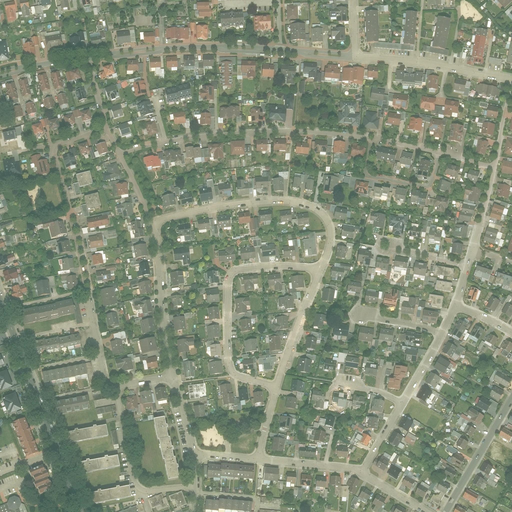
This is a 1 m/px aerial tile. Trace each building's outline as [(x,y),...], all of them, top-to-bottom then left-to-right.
[(30,16),(26,0),(19,1),(22,18),(30,16)] [(69,0),(58,0),(59,2),(61,2),(62,8),(68,7),(67,0),(69,0)] [(511,0),(496,0),(504,8),(511,0)] [(14,2),(4,4),(7,20),(14,18),(14,14),(16,13),(14,2)] [(199,18),(212,17),(211,9),(210,10),(209,3),(197,4),(197,11),(199,11),(199,18)] [(337,4),(329,5),(330,18),(337,18),(337,22),(347,22),(346,8),(337,8),(337,4)] [(287,20),(298,19),(297,6),(287,6),(287,20)] [(367,13),(367,27),(379,27),(379,12),(367,13)] [(244,26),(243,13),(221,15),(222,28),(244,26)] [(254,31),(271,30),(270,16),(254,17),(254,31)] [(451,19),(439,18),(437,33),(448,35),(451,19)] [(305,25),(290,25),(291,41),(306,40),(305,25)] [(196,39),(208,39),(208,26),(196,26),(196,39)] [(367,27),(367,42),(380,42),(379,27),(367,27)] [(178,41),(189,40),(188,29),(178,30),(178,28),(166,29),(167,40),(178,40),(178,41)] [(335,37),(335,42),(346,41),(345,28),(332,29),(332,37),(335,37)] [(311,29),(312,43),(323,42),(323,29),(311,29)] [(482,58),(488,31),(479,29),(473,57),(477,58),(476,62),(484,64),(485,59),(482,58)] [(118,45),(131,43),(130,31),(116,33),(118,45)] [(78,37),(69,39),(71,53),(82,51),(80,42),(85,41),(83,32),(77,33),(78,37)] [(144,34),(144,43),(155,42),(154,33),(144,34)] [(448,35),(437,33),(434,48),(446,50),(448,35)] [(61,35),(53,36),(55,48),(63,47),(61,35)] [(53,36),(45,38),(47,50),(55,48),(53,36)] [(101,36),(90,38),(92,48),(103,46),(101,36)] [(31,44),(24,45),(25,56),(36,55),(34,47),(39,46),(38,37),(31,38),(31,44)] [(0,61),(9,60),(6,41),(0,42),(0,61)] [(454,50),(453,57),(465,60),(466,53),(454,50)] [(203,56),(203,67),(214,67),(214,56),(203,56)] [(184,57),(184,67),(195,67),(195,57),(184,57)] [(488,63),(501,66),(502,60),(489,57),(488,63)] [(177,58),(166,59),(167,68),(178,68),(177,58)] [(161,59),(150,59),(150,69),(161,68),(161,59)] [(127,62),(128,72),(139,71),(138,61),(127,62)] [(242,61),(242,73),(248,73),(248,78),(255,78),(255,61),(242,61)] [(232,63),(222,63),(222,74),(224,74),(224,76),(222,76),(222,87),(233,87),(232,76),(230,76),(230,74),(232,74),(232,63)] [(317,65),(304,64),(304,73),(309,74),(309,78),(315,79),(314,83),(320,84),(321,74),(316,74),(317,65)] [(104,72),(99,73),(101,80),(106,78),(106,77),(115,74),(112,65),(103,68),(104,72)] [(263,65),(262,76),(273,77),(274,66),(263,65)] [(289,66),(281,65),(281,76),(285,76),(285,78),(287,78),(287,85),(295,85),(296,67),(289,67),(289,66)] [(328,69),(325,69),(325,79),(339,80),(340,71),(338,70),(338,67),(328,66),(328,69)] [(369,67),(368,78),(378,79),(379,68),(369,67)] [(343,69),(343,82),(353,82),(354,81),(363,82),(364,69),(353,68),(353,70),(343,69)] [(81,79),(78,70),(65,73),(67,82),(81,79)] [(404,72),(397,71),(396,83),(403,84),(403,86),(417,86),(417,84),(423,85),(424,73),(417,73),(417,74),(404,74),(404,72)] [(59,72),(51,74),(53,82),(61,80),(59,72)] [(46,74),(37,77),(39,85),(48,82),(46,74)] [(429,77),(428,89),(438,90),(439,77),(429,77)] [(27,80),(18,82),(20,90),(29,87),(27,80)] [(61,80),(53,82),(55,90),(63,88),(61,80)] [(122,89),(128,85),(125,80),(119,84),(122,89)] [(456,80),(454,91),(465,93),(467,82),(456,80)] [(144,81),(133,84),(134,90),(145,88),(144,81)] [(48,82),(39,85),(41,93),(50,90),(48,82)] [(16,91),(14,83),(6,85),(8,93),(16,91)] [(192,97),(189,84),(177,87),(177,88),(165,91),(168,103),(180,100),(180,99),(192,97)] [(497,98),(498,88),(477,85),(476,92),(479,92),(479,95),(497,98)] [(114,86),(105,89),(108,100),(111,99),(112,101),(116,99),(115,98),(118,97),(114,86)] [(29,87),(20,90),(22,97),(31,95),(29,87)] [(214,101),(213,87),(202,87),(203,91),(201,91),(201,98),(203,98),(203,101),(214,101)] [(87,99),(84,89),(76,91),(79,101),(87,99)] [(384,102),(386,91),(372,89),(371,100),(384,102)] [(18,99),(16,91),(8,93),(10,101),(18,99)] [(65,94),(57,96),(59,107),(68,105),(65,94)] [(270,105),(269,120),(285,121),(286,110),(292,110),(293,95),(284,94),(283,106),(270,105)] [(393,106),(407,108),(409,97),(395,95),(393,106)] [(437,99),(423,97),(421,109),(435,111),(437,99)] [(52,98),(44,100),(46,111),(55,108),(52,98)] [(138,105),(140,111),(152,108),(150,101),(138,105)] [(453,114),(458,114),(460,103),(446,101),(444,116),(452,117),(453,114)] [(356,104),(341,102),(340,110),(342,110),(342,113),(339,113),(338,124),(351,125),(351,127),(359,127),(360,115),(356,114),(356,104)] [(36,113),(33,103),(25,105),(28,115),(36,113)] [(123,116),(119,105),(111,108),(114,119),(123,116)] [(23,117),(20,107),(12,109),(15,119),(23,117)] [(220,108),(220,119),(230,119),(230,118),(237,118),(237,122),(242,122),(242,117),(239,117),(239,107),(229,107),(229,109),(220,108)] [(487,117),(498,119),(500,109),(489,107),(487,117)] [(140,111),(142,117),(154,114),(152,108),(140,111)] [(251,122),(263,122),(262,109),(251,110),(251,122)] [(89,111),(80,113),(83,122),(92,120),(89,111)] [(364,118),(363,129),(379,130),(380,119),(377,119),(378,113),(367,112),(366,118),(364,118)] [(388,124),(400,126),(401,121),(405,121),(406,113),(401,112),(400,116),(390,114),(388,124)] [(184,113),(173,114),(174,125),(184,123),(185,128),(190,128),(189,119),(185,120),(184,113)] [(200,114),(200,126),(210,126),(210,114),(200,114)] [(73,115),(64,118),(66,126),(75,124),(73,115)] [(407,130),(421,132),(423,120),(411,118),(410,126),(407,126),(407,130)] [(434,137),(442,138),(445,121),(432,119),(430,132),(435,133),(434,137)] [(57,120),(48,122),(51,131),(60,128),(57,120)] [(158,133),(154,121),(145,124),(149,136),(158,133)] [(128,123),(118,126),(121,138),(131,135),(128,123)] [(493,137),(496,125),(484,123),(481,134),(493,137)] [(41,124),(32,127),(34,135),(43,133),(41,124)] [(461,143),(464,127),(453,125),(449,141),(461,143)] [(4,142),(17,140),(15,131),(2,134),(4,142)] [(267,151),(267,140),(256,141),(257,152),(267,151)] [(286,150),(286,140),(274,140),(274,151),(286,150)] [(486,156),(489,142),(478,140),(475,154),(486,156)] [(245,155),(245,141),(230,142),(231,156),(245,155)] [(327,153),(328,142),(316,141),(315,152),(327,153)] [(344,155),(345,143),(334,142),(333,154),(344,155)] [(87,143),(78,146),(81,156),(90,153),(87,143)] [(109,153),(106,143),(96,146),(99,156),(109,153)] [(224,159),(222,143),(208,144),(209,153),(213,153),(214,160),(224,159)] [(296,153),(308,154),(309,144),(297,143),(296,153)] [(362,158),(364,148),(353,146),(351,156),(362,158)] [(202,158),(200,148),(194,150),(193,147),(185,149),(187,159),(193,158),(194,160),(202,158)] [(388,150),(379,148),(377,159),(386,161),(388,150)] [(71,155),(63,157),(66,168),(77,165),(74,157),(77,156),(75,149),(69,150),(71,155)] [(182,161),(180,151),(174,152),(174,150),(165,152),(166,162),(173,161),(174,163),(182,161)] [(397,151),(388,150),(386,161),(395,163),(397,151)] [(50,173),(47,160),(41,161),(40,155),(30,157),(31,164),(34,163),(37,176),(50,173)] [(153,156),(143,158),(144,165),(146,164),(147,169),(152,168),(152,169),(162,167),(161,159),(159,159),(158,157),(153,158),(153,156)] [(14,159),(3,161),(6,177),(22,175),(20,163),(15,164),(14,159)] [(430,170),(432,162),(421,160),(419,168),(430,170)] [(503,168),(502,173),(511,175),(511,162),(502,161),(501,168),(503,168)] [(121,176),(117,163),(106,167),(110,179),(121,176)] [(458,178),(460,168),(448,165),(445,175),(458,178)] [(428,178),(430,170),(419,168),(418,176),(428,178)] [(468,181),(477,183),(480,173),(470,171),(468,181)] [(78,183),(73,185),(76,197),(82,195),(80,189),(93,185),(90,173),(76,176),(78,183)] [(268,190),(268,177),(255,178),(256,190),(268,190)] [(337,194),(339,179),(325,177),(323,192),(337,194)] [(284,192),(284,179),(273,180),(274,193),(284,192)] [(305,190),(313,192),(314,181),(307,180),(305,190)] [(249,195),(248,185),(245,185),(244,181),(237,182),(239,196),(249,195)] [(367,196),(369,184),(357,181),(355,193),(367,196)] [(440,181),(438,190),(449,193),(452,184),(440,181)] [(129,195),(127,183),(116,185),(118,196),(129,195)] [(232,196),(230,184),(218,186),(220,198),(232,196)] [(382,196),(389,198),(391,187),(384,186),(384,187),(376,185),(374,196),(382,198),(382,196)] [(508,198),(510,187),(499,185),(497,196),(508,198)] [(211,188),(199,190),(201,202),(213,200),(211,188)] [(468,201),(478,204),(481,190),(472,188),(472,190),(466,189),(465,195),(469,196),(468,201)] [(405,203),(407,190),(398,189),(396,202),(405,203)] [(425,207),(428,195),(421,193),(421,192),(413,190),(411,203),(418,204),(417,206),(425,207)] [(86,204),(81,206),(84,218),(89,217),(88,210),(101,206),(98,194),(84,197),(86,204)] [(173,194),(162,197),(165,208),(176,206),(173,194)] [(180,196),(182,206),(193,204),(191,194),(180,196)] [(448,209),(449,200),(442,199),(442,198),(437,197),(436,207),(438,207),(437,211),(444,212),(445,208),(448,209)] [(131,203),(117,206),(118,214),(122,213),(123,219),(134,217),(131,203)] [(474,216),(476,207),(464,205),(462,213),(473,215),(474,216)] [(494,205),(492,211),(503,215),(505,208),(494,205)] [(334,218),(346,220),(347,210),(336,209),(334,218)] [(270,211),(258,212),(260,222),(271,221),(270,211)] [(290,211),(279,213),(280,223),(292,221),(290,211)] [(492,211),(490,218),(501,221),(503,215),(492,211)] [(249,213),(238,215),(239,225),(251,224),(249,213)] [(459,221),(471,223),(473,215),(462,213),(461,213),(459,221)] [(308,214),(297,216),(298,226),(310,224),(308,214)] [(380,229),(384,229),(386,215),(372,214),(371,221),(374,221),(373,233),(380,233),(380,229)] [(107,216),(97,218),(99,227),(109,225),(107,216)] [(229,216),(217,217),(218,229),(231,227),(229,216)] [(391,216),(389,226),(394,227),(393,234),(403,236),(405,225),(407,226),(409,217),(404,216),(403,218),(391,216)] [(97,218),(87,220),(89,229),(99,227),(97,218)] [(209,220),(198,221),(199,231),(210,230),(209,220)] [(65,229),(63,222),(58,224),(58,222),(53,224),(56,237),(68,233),(66,228),(65,229)] [(136,239),(145,237),(143,229),(142,229),(140,222),(131,224),(133,232),(134,232),(136,239)] [(190,225),(178,227),(179,237),(184,237),(185,242),(195,241),(194,233),(191,233),(190,225)] [(454,237),(466,239),(468,227),(456,225),(454,237)] [(343,227),(341,237),(354,239),(355,229),(343,227)] [(412,227),(410,237),(421,239),(423,229),(412,227)] [(488,229),(486,235),(497,238),(499,232),(488,229)] [(310,239),(303,240),(305,251),(308,251),(309,256),(317,255),(315,233),(309,233),(310,239)] [(97,237),(89,238),(90,249),(104,247),(102,234),(96,234),(97,237)] [(17,243),(16,235),(4,236),(5,244),(17,243)] [(486,235),(484,242),(495,245),(497,238),(486,235)] [(71,252),(69,241),(57,244),(59,255),(71,252)] [(134,246),(135,253),(146,251),(145,244),(134,246)] [(464,245),(453,244),(452,254),(462,256),(464,245)] [(261,247),(262,258),(276,256),(275,245),(261,247)] [(218,253),(220,263),(236,261),(234,247),(225,248),(225,252),(218,253)] [(283,248),(284,258),(295,257),(294,247),(283,248)] [(347,248),(337,247),(336,258),(345,260),(347,248)] [(189,248),(173,250),(175,261),(183,260),(184,266),(192,265),(189,248)] [(240,250),(242,260),(256,259),(254,248),(240,250)] [(363,265),(370,266),(371,254),(368,254),(368,251),(359,250),(357,262),(363,263),(363,265)] [(135,253),(136,259),(148,257),(146,251),(135,253)] [(6,255),(0,257),(0,266),(9,263),(6,255)] [(102,255),(92,257),(94,266),(104,264),(102,255)] [(72,258),(61,260),(64,272),(74,269),(72,258)] [(377,258),(375,269),(382,270),(384,259),(377,258)] [(395,267),(407,269),(409,259),(396,258),(395,267)] [(384,259),(382,270),(388,272),(390,260),(384,259)] [(151,275),(148,263),(139,265),(140,270),(139,270),(139,273),(137,273),(138,277),(151,275)] [(333,268),(331,278),(337,278),(337,281),(342,282),(342,279),(343,279),(345,270),(350,271),(351,266),(341,265),(340,269),(333,268)] [(437,267),(436,276),(445,277),(446,269),(437,267)] [(485,270),(478,268),(475,277),(482,279),(485,270)] [(15,269),(3,273),(6,283),(19,278),(15,269)] [(446,269),(445,277),(453,278),(455,270),(446,269)] [(110,270),(96,273),(98,283),(112,281),(110,270)] [(492,272),(485,270),(482,279),(490,281),(492,272)] [(172,287),(184,285),(182,272),(170,274),(172,287)] [(207,273),(209,285),(219,284),(217,272),(207,273)] [(79,288),(76,276),(71,277),(70,274),(61,276),(62,281),(66,280),(68,291),(79,288)] [(506,277),(499,274),(496,284),(504,286),(506,277)] [(258,285),(258,275),(244,277),(245,292),(254,291),(254,285),(258,285)] [(282,291),(280,275),(267,277),(269,286),(274,286),(275,292),(282,291)] [(304,288),(303,277),(292,278),(293,289),(304,288)] [(36,283),(37,290),(49,288),(48,281),(36,283)] [(152,293),(149,281),(138,284),(141,295),(152,293)] [(362,284),(349,282),(348,292),(360,294),(362,284)] [(436,291),(451,293),(453,284),(437,282),(436,291)] [(13,293),(11,294),(13,299),(16,298),(17,300),(23,298),(22,294),(27,293),(25,286),(19,288),(19,286),(12,288),(13,293)] [(37,290),(38,297),(50,295),(49,288),(37,290)] [(113,288),(100,291),(103,307),(117,304),(113,288)] [(476,302),(479,291),(471,288),(468,300),(476,302)] [(324,289),(322,302),(333,303),(335,291),(324,289)] [(207,304),(220,302),(218,290),(206,291),(207,304)] [(385,294),(383,305),(397,308),(399,292),(392,290),(391,295),(385,294)] [(366,292),(364,302),(377,304),(379,294),(366,292)] [(181,296),(171,297),(172,308),(182,307),(181,296)] [(443,308),(444,298),(430,296),(430,301),(433,301),(432,307),(443,308)] [(289,298),(289,297),(284,297),(284,299),(279,299),(279,307),(285,307),(286,310),(295,309),(293,297),(289,298)] [(500,302),(492,297),(486,308),(495,312),(500,302)] [(249,298),(235,300),(237,315),(247,314),(246,307),(250,306),(249,298)] [(403,303),(402,313),(415,315),(417,299),(410,298),(409,304),(403,303)] [(153,313),(150,300),(135,304),(136,311),(142,310),(143,316),(153,313)] [(72,301),(54,305),(57,318),(75,314),(72,301)] [(507,304),(502,313),(511,318),(511,316),(511,304),(511,306),(507,304)] [(54,305),(37,308),(40,322),(57,318),(54,305)] [(37,308),(20,312),(23,326),(40,322),(37,308)] [(208,309),(209,321),(220,320),(219,308),(208,309)] [(319,316),(315,315),(313,327),(323,329),(324,323),(329,323),(331,314),(320,312),(319,316)] [(425,312),(423,322),(437,325),(439,314),(425,312)] [(116,313),(106,315),(108,327),(119,325),(116,313)] [(174,318),(175,331),(186,330),(185,317),(174,318)] [(289,330),(287,317),(276,318),(277,324),(273,324),(274,332),(289,330)] [(156,332),(153,319),(140,322),(143,335),(156,332)] [(251,319),(240,321),(242,333),(253,331),(251,319)] [(452,334),(461,339),(469,325),(460,320),(452,334)] [(340,341),(353,343),(353,336),(348,335),(349,326),(335,325),(333,337),(341,337),(340,341)] [(207,327),(208,339),(221,338),(219,326),(207,327)] [(480,341),(485,331),(475,326),(470,336),(480,341)] [(371,343),(373,330),(360,328),(358,341),(371,343)] [(84,330),(79,331),(82,351),(87,350),(84,330)] [(379,341),(392,343),(394,331),(380,330),(379,341)] [(410,343),(421,345),(422,337),(416,336),(416,334),(408,333),(407,342),(410,342),(410,343)] [(79,334),(72,335),(73,345),(80,344),(79,334)] [(72,335),(65,337),(66,346),(73,345),(72,335)] [(495,347),(499,339),(491,335),(490,338),(488,337),(486,342),(495,347)] [(65,337),(58,338),(59,347),(66,346),(65,337)] [(140,340),(142,348),(155,345),(153,337),(140,340)] [(282,350),(279,337),(268,338),(270,352),(282,350)] [(58,338),(51,339),(52,349),(59,347),(58,338)] [(305,349),(315,351),(317,340),(307,338),(305,349)] [(51,339),(44,340),(46,350),(52,349),(51,339)] [(177,341),(179,354),(190,353),(189,347),(195,346),(194,339),(177,341)] [(44,340),(37,342),(39,351),(46,350),(44,340)] [(121,340),(110,343),(113,355),(124,353),(121,340)] [(258,351),(257,340),(244,341),(246,353),(258,351)] [(511,353),(511,350),(511,343),(507,341),(506,343),(504,342),(501,348),(511,353)] [(37,342),(30,343),(32,353),(39,351),(37,342)] [(449,343),(443,353),(452,359),(458,348),(449,343)] [(142,348),(144,356),(157,353),(155,345),(142,348)] [(222,356),(221,345),(210,346),(211,358),(222,356)] [(495,359),(500,350),(496,348),(491,357),(495,359)] [(405,361),(417,363),(418,352),(407,350),(405,361)] [(276,357),(258,360),(259,366),(263,365),(264,373),(274,371),(273,367),(275,367),(274,363),(277,363),(276,357)] [(345,367),(358,369),(359,360),(347,357),(345,367)] [(156,358),(146,360),(148,370),(158,368),(156,358)] [(121,359),(115,361),(117,370),(122,369),(123,372),(134,370),(131,359),(121,361),(121,359)] [(438,364),(449,370),(452,365),(441,359),(438,364)] [(254,370),(253,360),(242,361),(244,371),(254,370)] [(297,372),(310,374),(312,361),(299,360),(297,372)] [(324,371),(335,372),(337,362),(326,361),(324,371)] [(183,364),(185,378),(194,377),(194,372),(196,371),(194,362),(183,364)] [(221,362),(209,364),(210,375),(223,373),(221,362)] [(84,364),(78,365),(80,375),(86,374),(84,364)] [(435,369),(446,375),(449,370),(438,364),(435,369)] [(78,365),(72,367),(74,377),(80,375),(78,365)] [(365,374),(377,376),(378,367),(367,365),(365,374)] [(72,367),(66,368),(68,378),(74,377),(72,367)] [(388,389),(400,391),(402,382),(403,382),(404,379),(407,379),(409,369),(396,367),(395,379),(390,378),(388,389)] [(66,368),(60,369),(62,379),(68,378),(66,368)] [(60,369),(53,370),(56,380),(62,379),(60,369)] [(53,370),(47,372),(49,382),(56,380),(53,370)] [(13,388),(7,372),(0,374),(0,389),(1,389),(2,392),(13,388)] [(47,372),(41,373),(43,383),(49,382),(47,372)] [(442,379),(432,373),(426,383),(436,389),(442,379)] [(508,388),(511,380),(498,373),(494,381),(508,388)] [(225,386),(220,386),(221,395),(223,395),(232,394),(231,381),(225,382),(225,385),(225,386)] [(291,392),(301,393),(302,382),(292,381),(291,392)] [(206,384),(188,386),(189,399),(199,398),(199,393),(207,392),(206,384)] [(164,387),(154,389),(156,401),(166,399),(164,387)] [(433,394),(422,388),(417,398),(428,403),(433,394)] [(500,402),(504,393),(495,388),(490,397),(500,402)] [(149,390),(140,392),(142,403),(152,402),(149,390)] [(238,390),(238,402),(240,402),(246,401),(249,401),(248,390),(238,390)] [(263,406),(261,391),(252,392),(254,407),(263,406)] [(323,409),(326,393),(313,391),(311,401),(317,402),(316,408),(323,409)] [(333,403),(345,405),(346,395),(335,393),(333,403)] [(22,410),(15,394),(5,398),(6,401),(3,402),(7,412),(9,412),(11,415),(22,410)] [(223,395),(224,405),(236,404),(235,394),(232,394),(223,395)] [(136,396),(124,398),(127,411),(139,408),(136,396)] [(364,408),(365,398),(353,396),(352,406),(364,408)] [(89,397),(69,400),(71,413),(91,409),(89,397)] [(208,398),(200,399),(200,406),(209,405),(208,398)] [(287,398),(285,408),(295,410),(297,399),(287,398)] [(487,412),(492,404),(482,398),(477,407),(487,412)] [(69,400),(50,404),(52,416),(71,413),(69,400)] [(371,412),(383,414),(385,402),(373,400),(371,412)] [(95,409),(97,419),(102,418),(101,414),(116,411),(115,406),(95,409)] [(193,406),(194,419),(201,418),(200,406),(193,406)] [(471,420),(480,425),(485,417),(472,409),(468,415),(472,418),(471,420)] [(462,426),(464,422),(467,423),(470,418),(461,414),(457,424),(462,426)] [(281,417),(279,428),(291,430),(293,419),(281,417)] [(318,425),(333,428),(335,419),(326,417),(325,420),(320,419),(318,425)] [(165,418),(154,420),(158,441),(160,440),(163,461),(165,460),(169,481),(180,479),(178,469),(179,469),(179,465),(177,466),(176,458),(174,458),(173,451),(174,450),(173,447),(172,448),(170,438),(169,438),(167,428),(168,428),(168,426),(167,426),(165,418)] [(368,429),(378,431),(379,419),(370,418),(368,429)] [(399,427),(408,433),(414,423),(404,418),(399,427)] [(13,424),(19,442),(31,437),(24,420),(13,424)] [(107,438),(105,427),(95,429),(95,427),(92,427),(92,429),(77,432),(77,430),(74,431),(74,432),(61,434),(63,446),(107,438)] [(466,434),(472,438),(476,430),(470,427),(466,434)] [(511,437),(511,434),(503,429),(498,437),(509,443),(511,437)] [(314,441),(324,443),(326,433),(316,431),(314,441)] [(394,432),(388,442),(398,448),(404,437),(394,432)] [(412,446),(417,438),(408,433),(403,440),(412,446)] [(359,442),(367,447),(371,439),(364,435),(359,442)] [(19,442),(26,459),(38,454),(31,437),(19,442)] [(274,438),(272,451),(283,453),(285,440),(274,438)] [(457,446),(466,451),(470,444),(461,439),(457,446)] [(500,449),(494,445),(490,451),(497,455),(500,449)] [(338,448),(337,457),(347,458),(348,449),(338,448)] [(300,449),(299,457),(307,458),(308,449),(300,449)] [(308,449),(307,458),(315,459),(316,450),(308,449)] [(452,463),(461,468),(465,461),(456,455),(452,463)] [(376,467),(384,472),(390,461),(382,456),(376,467)] [(118,468),(116,457),(106,458),(105,457),(102,457),(103,459),(88,461),(87,460),(85,460),(85,462),(72,464),(74,475),(118,468)] [(492,468),(484,463),(480,471),(488,476),(492,468)] [(253,480),(254,467),(219,464),(219,467),(206,465),(204,479),(217,480),(218,477),(253,480)] [(41,466),(27,471),(29,477),(43,471),(41,466)] [(394,467),(388,475),(397,480),(402,472),(394,467)] [(444,475),(453,481),(457,474),(448,468),(444,475)] [(272,469),(265,469),(264,481),(271,482),(272,469)] [(279,470),(272,469),(271,482),(278,482),(279,470)] [(47,476),(45,471),(30,477),(32,482),(47,476)] [(295,484),(296,475),(288,474),(287,483),(295,484)] [(310,487),(311,476),(302,475),(301,487),(310,487)] [(326,478),(317,477),(316,487),(325,488),(326,478)] [(340,487),(341,478),(331,477),(330,487),(340,487)] [(407,477),(403,484),(411,490),(416,483),(407,477)] [(477,477),(472,485),(480,489),(484,481),(477,477)] [(46,478),(32,483),(35,488),(48,483),(46,478)] [(354,495),(360,482),(352,478),(350,481),(349,481),(347,486),(351,488),(349,493),(354,495)] [(437,489),(446,495),(451,487),(442,481),(437,489)] [(50,484),(36,489),(38,495),(52,489),(50,484)] [(421,486),(416,494),(424,499),(429,491),(421,486)] [(132,498),(130,487),(120,488),(120,487),(117,487),(117,489),(102,491),(102,490),(99,490),(100,492),(86,494),(88,505),(132,498)] [(367,502),(372,494),(363,489),(359,497),(367,502)] [(467,491),(463,498),(474,504),(478,497),(467,491)] [(181,492),(169,497),(171,502),(174,501),(177,509),(186,505),(181,492)] [(167,508),(162,495),(149,500),(153,509),(160,506),(162,510),(167,508)] [(381,508),(385,500),(377,496),(373,504),(381,508)] [(431,501),(439,505),(442,500),(434,496),(431,501)] [(11,511),(27,511),(26,507),(18,510),(20,506),(20,503),(19,500),(17,498),(13,497),(9,499),(7,501),(7,505),(8,508),(11,510),(14,511),(11,511)] [(204,500),(203,511),(211,511),(212,501),(204,500)] [(249,511),(251,502),(243,501),(242,511),(246,511),(249,511)]
